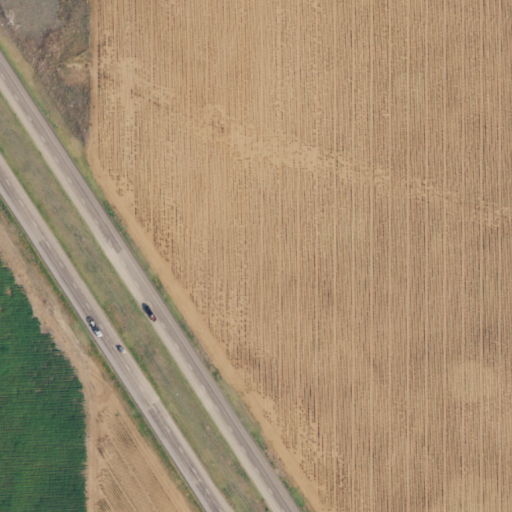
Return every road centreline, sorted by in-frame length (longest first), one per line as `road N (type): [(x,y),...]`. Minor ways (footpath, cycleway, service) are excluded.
road 1 (trunk): [(280,511),(0,74)]
road 2 (trunk): [(0,174),(218,511)]
